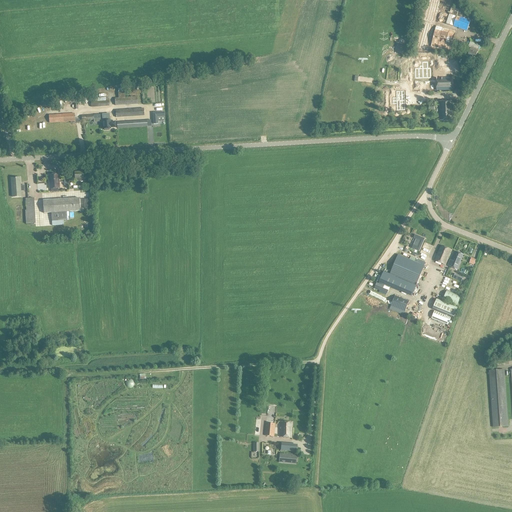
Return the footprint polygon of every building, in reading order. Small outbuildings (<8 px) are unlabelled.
[(453,26),(453,27),(467,31),(471,21),(457,16),(457,17),(455,23),(454,24),(453,26)] [(454,38),(456,30),(435,25),(432,36),(448,40),(449,36),(454,38)] [(471,48),(468,56),(472,58),(473,55),(476,56),(478,51),(480,46),(471,42),(468,47),(471,48)] [(423,78),(422,66),(419,66),(419,68),(414,69),(415,78),(423,78)] [(422,66),(423,78),(431,78),(430,68),(425,68),(425,66),(422,66)] [(436,78),(436,90),(454,90),(453,77),(436,78)] [(396,91),(396,98),(392,98),(392,101),(402,101),(404,100),(404,91),(396,91)] [(137,96),(118,98),(115,98),(115,105),(138,104),(137,96)] [(98,101),(97,99),(97,98),(90,98),(91,107),(109,106),(109,100),(103,100),(98,101)] [(404,100),(402,101),(392,101),(392,108),(396,107),(396,108),(396,110),(405,110),(404,100)] [(452,101),(440,102),(440,120),(453,120),(452,101)] [(144,108),(116,110),(116,118),(144,115),(144,108)] [(164,112),(153,113),(153,124),(158,123),(158,121),(157,117),(164,116),(164,112)] [(74,113),(49,115),(49,123),(75,121),(74,113)] [(105,117),(106,120),(102,120),(103,124),(104,129),(105,130),(110,130),(110,129),(111,128),(111,127),(116,127),(115,122),(110,122),(110,120),(109,117),(105,117)] [(79,181),(83,181),(84,181),(84,171),(75,172),(75,178),(79,178),(79,181)] [(52,175),(49,175),(50,189),(59,189),(58,175),(56,175),(55,174),(53,174),(52,175)] [(20,178),(11,178),(12,197),(21,196),(20,178)] [(26,224),(36,223),(34,198),(26,199),(26,210),(25,210),(26,224)] [(80,211),(79,198),(43,200),(44,214),(51,213),(52,221),(52,226),(64,225),(63,221),(70,220),(70,212),(80,211)] [(414,245),(412,249),(417,250),(420,252),(424,242),(425,239),(415,235),(414,238),(416,239),(419,240),(420,241),(419,244),(418,247),(414,245)] [(441,246),(435,261),(446,265),(452,250),(441,246)] [(456,252),(450,266),(457,269),(463,255),(456,252)] [(398,255),(390,275),(416,286),(425,266),(398,255)] [(416,286),(390,275),(384,272),(379,283),(412,297),(416,286)] [(456,293),(459,285),(452,283),(451,285),(448,284),(448,286),(453,288),(451,292),(456,293)] [(461,296),(447,291),(443,300),(458,306),(461,296)] [(395,296),(391,306),(406,312),(409,301),(395,296)] [(439,300),(437,306),(456,313),(458,307),(439,300)] [(451,318),(435,311),(432,319),(448,325),(451,318)] [(505,370),(489,371),(493,428),(509,427),(505,370)] [(281,422),(280,437),(292,438),(292,423),(281,422)] [(275,424),(266,423),(264,436),(274,436),(275,424)] [(297,451),(297,444),(282,443),(281,450),(297,451)] [(280,454),(279,463),(296,464),(296,456),(280,454)]
